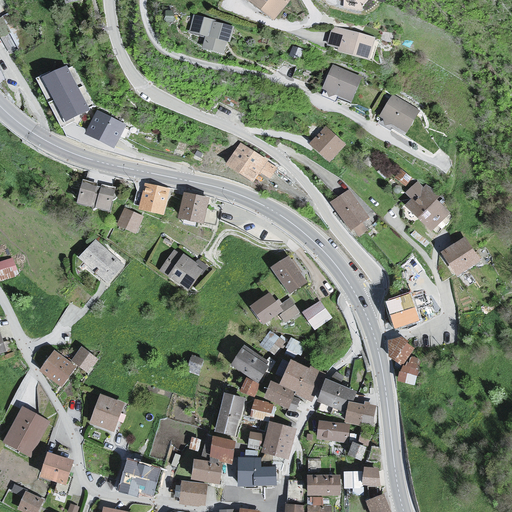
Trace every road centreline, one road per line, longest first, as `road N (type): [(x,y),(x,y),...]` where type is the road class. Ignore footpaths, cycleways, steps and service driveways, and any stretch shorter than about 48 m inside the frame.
road 1 (residential): [(360,302),(378,281),(304,181),(266,148),(140,84),(119,50),(109,0)]
road 2 (secondary): [(354,291),(308,235),(265,206),(70,152),(0,105)]
road 3 (residential): [(257,511),(125,498),(92,486),(0,296)]
road 4 (residential): [(280,511),(308,410),(355,348),(344,303),(354,291)]
road 5 (secondary): [(403,511),(385,384),(360,302)]
